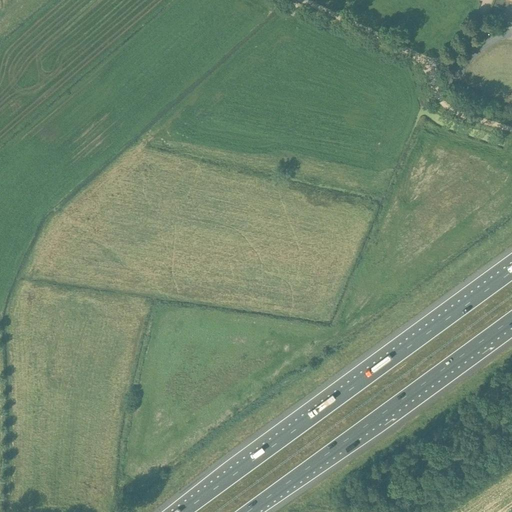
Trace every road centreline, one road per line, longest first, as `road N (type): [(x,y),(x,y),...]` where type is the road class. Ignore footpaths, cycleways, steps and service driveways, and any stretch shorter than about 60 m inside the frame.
road 1 (motorway): [(511,271),(183,511)]
road 2 (motorway): [(247,511),(511,320)]
road 3 (unclassified): [(511,128),(452,109),(419,58),(305,0)]
